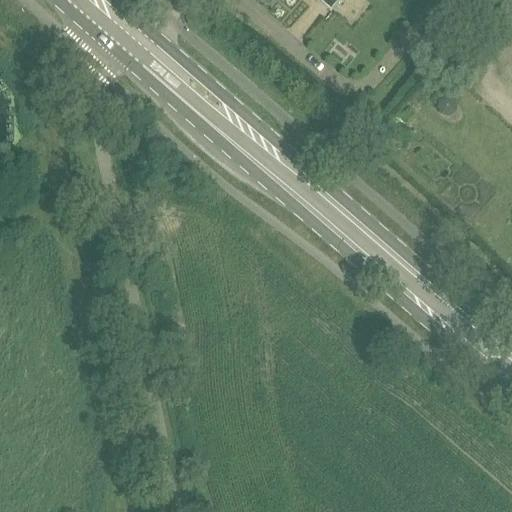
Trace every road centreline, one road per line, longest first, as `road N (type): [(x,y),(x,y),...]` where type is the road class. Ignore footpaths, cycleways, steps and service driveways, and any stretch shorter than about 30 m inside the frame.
road 1 (primary): [(86,26),(511,395)]
road 2 (primary): [(511,346),(113,0)]
road 3 (residential): [(176,511),(91,98),(86,26)]
